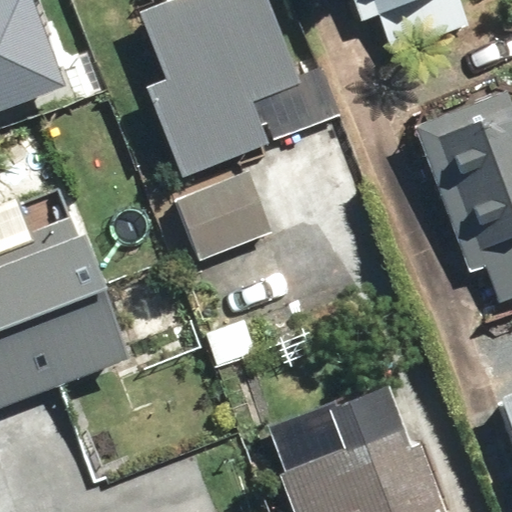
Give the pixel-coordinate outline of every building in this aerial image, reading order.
[(292,87),(254,0),(160,0),(163,8),(133,21),(161,85),(137,96),(175,184),(260,148),(243,108),(292,87)] [(344,0),(353,24),(413,1),(429,43),(466,29),(455,0),(344,0)] [(511,122),(499,92),(401,132),(462,277),(479,270),(493,305),(511,296),(511,122)] [(239,173),(166,203),(194,269),(266,238),(239,173)] [(0,413),(118,362),(57,223),(16,241),(1,206),(0,205),(0,413)] [(256,444),(284,511),(425,511),(375,393),(256,444)] [(511,396),(491,405),(511,460),(511,396)] [(158,403),(87,435),(100,464),(171,432),(158,403)] [(204,511),(188,472),(108,506),(110,511),(204,511)]
